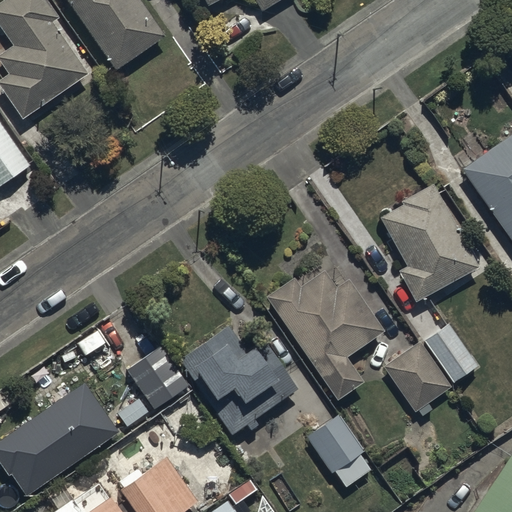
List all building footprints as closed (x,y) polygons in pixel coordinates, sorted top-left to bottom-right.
[(50,0),(0,0),(0,22),(13,42),(0,51),(0,57),(8,70),(0,76),(0,82),(22,115),(89,70),(53,18),(59,13),(50,0)] [(68,0),(116,68),(167,32),(144,0),(68,0)] [(207,0),(208,2),(210,0),(257,0),(262,9),(277,0),(207,0)] [(0,117),(0,182),(30,163),(0,117)] [(511,128),(461,163),(511,237),(511,128)] [(400,201),(379,213),(407,263),(397,268),(415,299),(478,263),(431,179),(399,197),(400,201)] [(293,274),(267,293),(339,395),(364,377),(346,353),(384,327),(347,274),(335,283),(323,267),(300,284),(293,274)] [(227,321),(179,356),(233,430),(246,421),(250,427),(258,421),(254,416),(299,384),(267,339),(259,344),(255,338),(245,345),(227,321)] [(447,322),(424,338),(451,378),(476,361),(447,322)] [(419,338),(383,364),(415,409),(419,405),(426,415),(434,408),(428,400),(451,384),(419,338)] [(161,341),(126,365),(154,405),(189,381),(161,341)] [(0,457),(27,494),(120,428),(85,378),(0,438),(0,457)] [(337,409),(306,433),(333,469),(345,485),(371,466),(360,451),(365,447),(337,409)] [(511,511),(511,450),(469,511),(511,511)] [(173,511),(197,497),(168,453),(143,469),(140,464),(117,479),(138,511),(136,511),(127,511),(112,489),(83,508),(75,495),(49,511),(173,511)] [(236,511),(226,498),(206,511),(236,511)]
